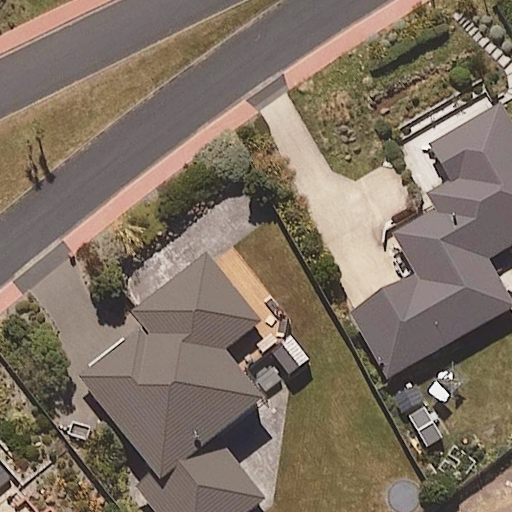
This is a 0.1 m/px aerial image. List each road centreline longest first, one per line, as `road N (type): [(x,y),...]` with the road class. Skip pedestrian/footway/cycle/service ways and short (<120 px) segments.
road 1 (residential): [(0,249),(99,167),(339,0)]
road 2 (residential): [(180,0),(0,86)]
